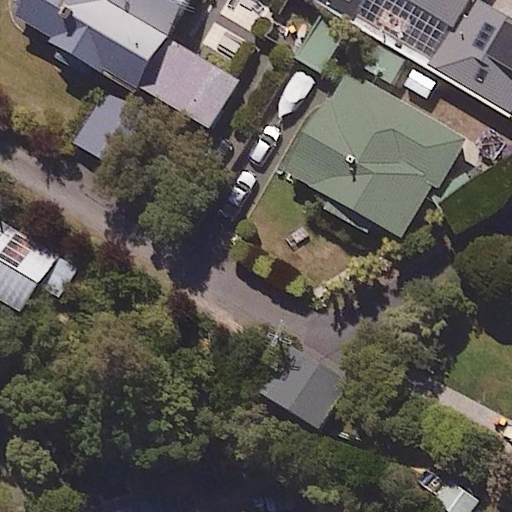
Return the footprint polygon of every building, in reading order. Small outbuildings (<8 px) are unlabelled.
[(36,0),(20,28),(115,84),(79,145),(129,175),(168,109),(215,137),(245,86),(176,45),(202,0),(36,0)] [(322,0),(319,6),(357,29),(511,117),(511,22),(478,3),(480,0),(322,0)] [(474,145),(354,79),(338,108),(327,102),(286,176),(338,204),(332,215),(404,255),(440,190),(448,194),(474,145)] [(0,302),(30,319),(45,290),(67,301),(84,270),(62,259),(0,225),(0,302)] [(355,388),(301,356),(272,404),(326,437),(355,388)] [(478,511),(485,501),(454,483),(439,509),(444,511),(478,511)]
